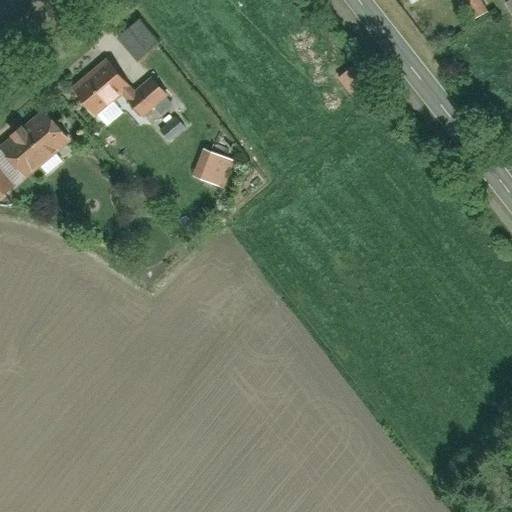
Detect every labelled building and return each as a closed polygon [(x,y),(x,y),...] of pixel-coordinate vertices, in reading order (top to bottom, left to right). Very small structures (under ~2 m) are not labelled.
[(483,0),(458,0),(471,21),(490,11),(483,0)] [(511,0),(503,7),(511,21),(511,0)] [(132,60),(156,41),(135,15),(112,33),(132,60)] [(101,63),(68,93),(92,120),(125,90),(101,63)] [(124,108),(138,122),(160,100),(146,86),(124,108)] [(0,149),(0,204),(64,149),(37,118),(0,149)] [(169,141),(183,126),(176,119),(162,135),(169,141)] [(222,187),(232,159),(205,149),(195,178),(222,187)] [(139,259),(129,269),(143,282),(152,272),(139,259)]
